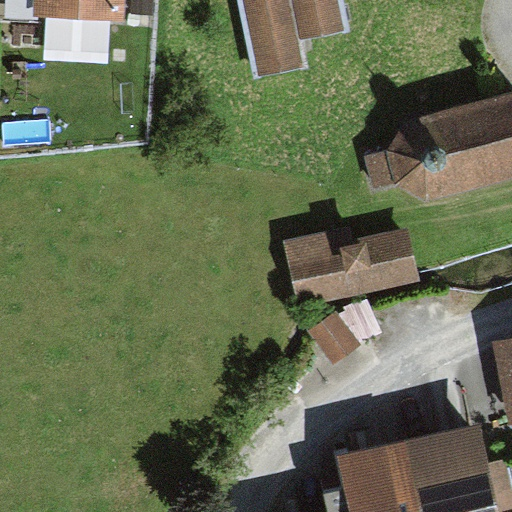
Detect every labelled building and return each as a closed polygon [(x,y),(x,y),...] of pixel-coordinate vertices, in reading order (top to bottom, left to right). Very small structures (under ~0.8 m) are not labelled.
[(35,17),(35,0),(7,0),(7,21),(46,22),(45,61),(111,64),(110,23),(35,17)] [(35,0),(35,17),(110,23),(129,24),(129,0),(35,0)] [(242,0),(261,78),(306,69),(301,41),(349,34),(341,0),(242,0)] [(422,200),(511,177),(511,90),(396,117),(387,148),(367,155),(377,190),(398,184),(422,200)] [(285,243),(297,307),(422,281),(412,231),(360,239),(357,228),(285,243)] [(353,307),(307,335),(327,366),(373,339),(353,307)] [(511,339),(495,342),(510,425),(511,424),(511,339)] [(491,461),(484,427),(409,444),(408,437),(337,451),(350,511),(511,511),(511,476),(509,456),(491,461)]
